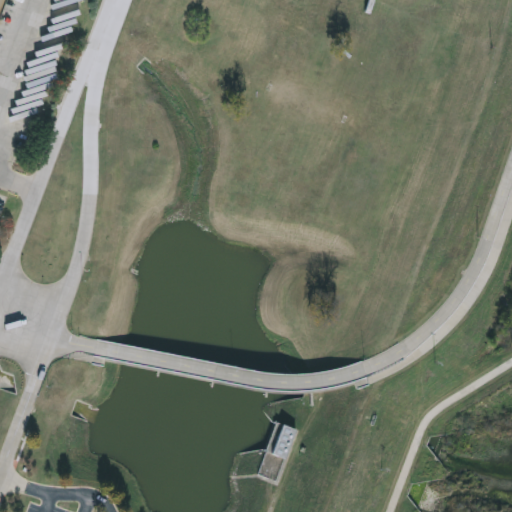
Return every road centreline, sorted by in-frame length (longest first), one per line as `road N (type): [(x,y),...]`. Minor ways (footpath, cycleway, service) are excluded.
road 1 (tertiary): [(97,347),(265,381),(319,381),(365,369)]
road 2 (tertiary): [(365,369),(414,343),(458,296),(511,171)]
